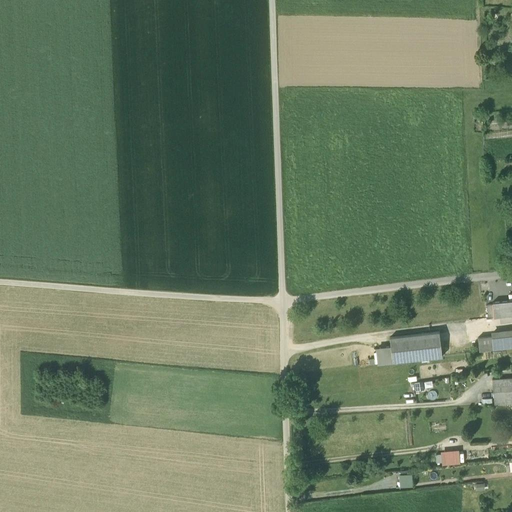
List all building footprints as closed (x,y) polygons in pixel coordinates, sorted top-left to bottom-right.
[(510,314),(508,301),(492,303),(493,317),(510,314)] [(511,348),(511,331),(491,334),(491,337),(493,351),(511,348)] [(439,332),(390,337),(390,345),(392,361),(442,356),(439,332)] [(491,337),(478,339),(480,352),(493,351),(491,337)] [(377,363),(392,361),(390,345),(376,347),(377,363)] [(511,377),(492,379),(494,405),(511,403),(511,377)] [(411,485),(409,473),(397,475),(399,487),(411,485)]
